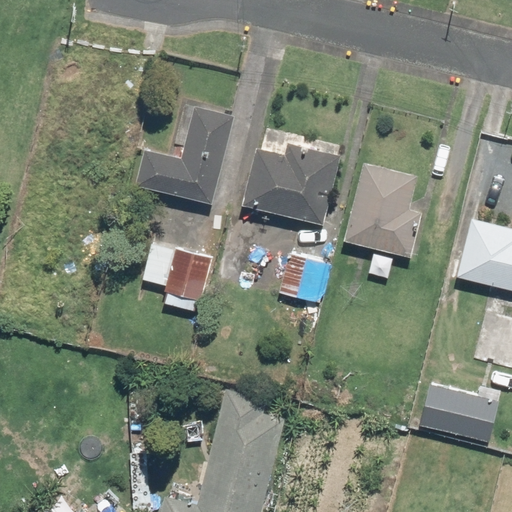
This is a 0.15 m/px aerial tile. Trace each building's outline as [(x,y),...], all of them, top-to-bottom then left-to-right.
[(108,188),(116,154),(136,159),(144,124),(123,120),(126,107),(98,100),(96,111),(65,104),(49,175),(108,188)] [(185,155),(147,145),(138,181),(216,200),(236,114),(197,105),(185,155)] [(288,150),(260,143),(246,200),(327,219),(342,153),(290,140),(288,150)] [(367,242),(360,277),(385,282),(393,248),(415,253),(425,207),(414,205),(422,172),(366,158),(348,238),(367,242)] [(511,223),(475,213),(460,272),(511,285),(511,223)] [(108,233),(70,225),(62,268),(100,276),(108,233)] [(164,301),(202,309),(215,252),(153,238),(144,278),(168,284),(164,301)] [(328,256),(284,252),(280,294),(324,298),(328,256)] [(511,313),(482,307),(472,357),(511,365),(511,313)] [(502,396),(430,382),(422,421),(494,435),(502,396)] [(264,511),(286,415),(265,410),(268,396),(226,387),(200,502),(168,495),(163,511),(264,511)]
